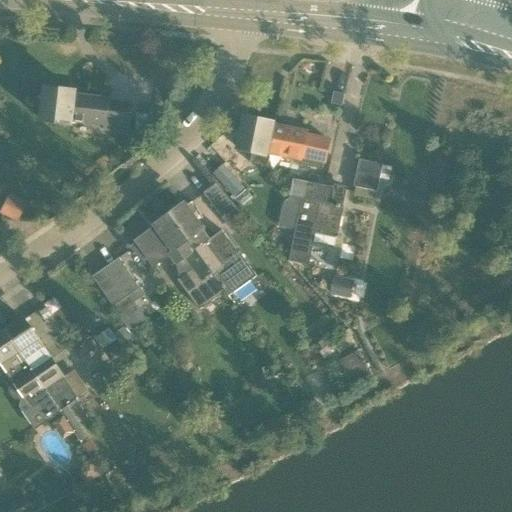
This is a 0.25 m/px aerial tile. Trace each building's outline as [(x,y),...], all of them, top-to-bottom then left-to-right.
[(128,134),(132,103),(108,101),(108,98),(74,94),(75,92),(45,88),(42,120),(71,123),(72,120),(104,124),(103,130),(128,134)] [(334,92),(331,104),(342,106),(344,95),(334,92)] [(267,152),(273,123),(244,117),(237,148),(252,152),(250,163),(263,166),(265,154),(266,155),(267,152)] [(273,123),(267,152),(300,159),(299,163),(321,168),(323,161),(325,161),(329,141),(306,135),(306,133),(273,126),(273,123)] [(375,199),(378,183),(383,164),(359,159),(353,186),(355,187),(353,194),(375,199)] [(212,172),(234,197),(244,188),(222,163),(212,172)] [(290,197),(302,199),(297,226),(295,226),(287,261),(306,264),(311,241),(334,246),(345,189),(308,181),(307,182),(293,179),(290,197)] [(215,184),(203,193),(222,219),(237,208),(215,184)] [(0,209),(0,212),(19,220),(27,201),(7,193),(0,209)] [(169,215),(226,292),(229,296),(237,290),(240,290),(247,285),(247,283),(256,276),(222,229),(209,239),(202,230),(203,230),(196,220),(184,204),(169,215)] [(169,215),(155,225),(156,227),(137,241),(138,242),(131,247),(140,259),(146,254),(154,265),(168,255),(176,266),(185,259),(193,270),(179,281),(200,311),(226,292),(169,215)] [(140,288),(119,258),(92,276),(113,307),(140,288)] [(46,308),(39,312),(45,320),(51,316),(46,308)] [(24,319),(6,331),(60,411),(81,442),(98,431),(76,400),(78,399),(67,382),(35,336),(24,319)] [(59,411),(60,411),(6,331),(0,335),(0,373),(1,374),(6,370),(13,381),(10,383),(9,392),(14,399),(21,400),(24,398),(33,411),(39,407),(48,421),(60,412),(59,411)] [(359,351),(341,361),(355,387),(373,377),(359,351)]
